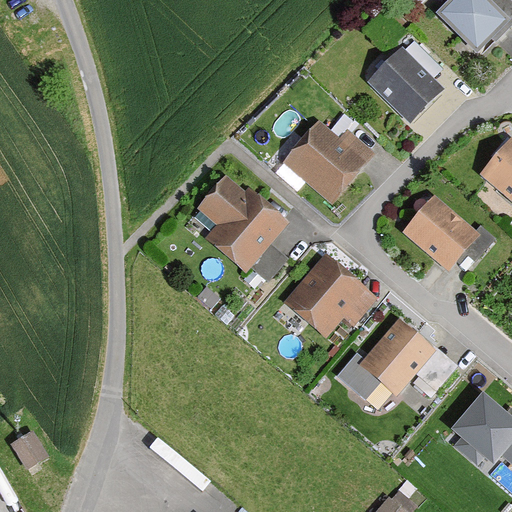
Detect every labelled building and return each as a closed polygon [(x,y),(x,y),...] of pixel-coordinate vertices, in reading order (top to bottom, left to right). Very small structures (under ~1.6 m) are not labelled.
[(471,62),(504,28),(475,0),(460,0),(434,27),(471,62)] [(511,0),(494,0),(511,18),(511,16),(511,0)] [(406,133),(440,98),(396,56),(362,90),(406,133)] [(327,215),(371,165),(343,141),(336,149),(313,129),(276,170),(327,215)] [(511,151),(507,147),(475,185),(511,215),(511,151)] [(239,285),(288,234),(252,200),(242,210),(218,187),(188,218),(209,239),(200,248),(239,285)] [(442,280),(474,241),(429,204),(396,243),(442,280)] [(348,337),(373,310),(323,265),(278,315),(318,350),(338,328),(348,337)] [(394,330),(356,377),(392,406),(412,380),(436,399),(453,377),(394,330)] [(511,413),(483,387),(449,424),(491,462),(498,454),(511,466),(511,413)] [(46,456),(32,433),(13,445),(28,468),(46,456)]
